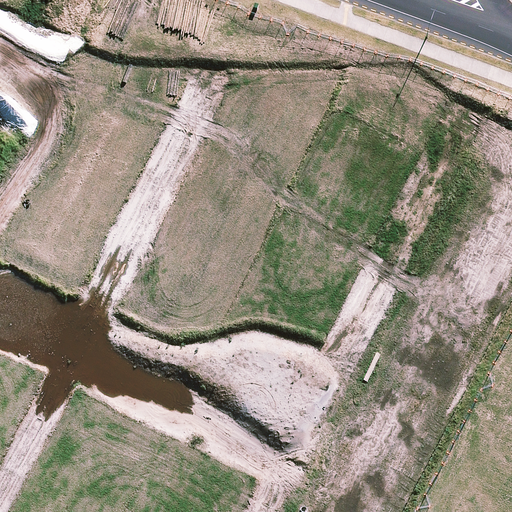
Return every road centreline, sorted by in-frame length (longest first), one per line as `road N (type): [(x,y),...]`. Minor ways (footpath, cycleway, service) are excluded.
road 1 (residential): [(303,429),(471,112)]
road 2 (residential): [(77,349),(218,67)]
road 3 (residential): [(77,349),(185,395),(249,402)]
road 4 (residential): [(0,504),(77,349)]
